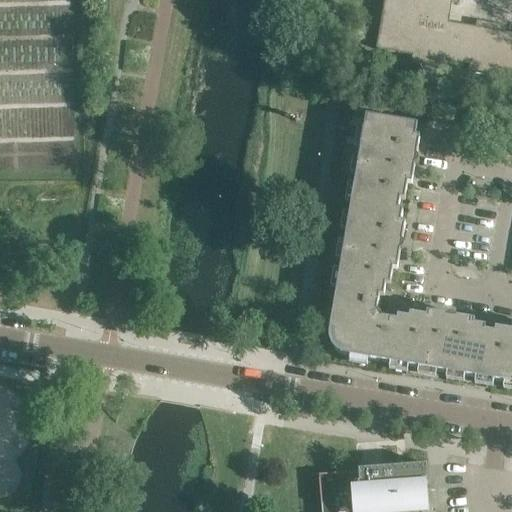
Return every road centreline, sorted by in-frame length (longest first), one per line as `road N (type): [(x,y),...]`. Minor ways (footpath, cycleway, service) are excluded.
road 1 (residential): [(498,297),(445,289),(432,267),(447,158),(466,143),(511,151)]
road 2 (residential): [(243,379),(491,420)]
road 3 (residential): [(243,379),(0,335)]
